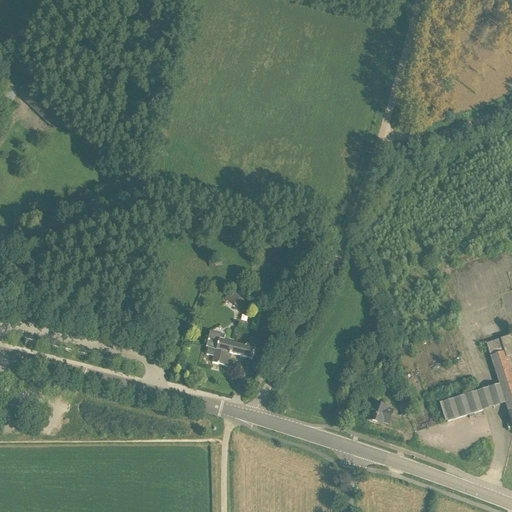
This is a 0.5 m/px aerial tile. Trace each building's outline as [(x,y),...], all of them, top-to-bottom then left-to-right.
[(8,83),(1,97),(12,102),(19,89),(8,83)] [(53,130),(68,115),(39,85),(23,101),(53,130)] [(233,287),(225,298),(239,309),(248,299),(233,287)] [(247,348),(223,342),(225,336),(210,332),(206,348),(208,348),(206,356),(214,357),(212,364),(228,368),(231,354),(252,360),(255,348),(247,346),(247,348)] [(511,339),(511,336),(493,341),(498,355),(492,357),(511,417),(511,421),(507,423),(508,431),(511,430),(511,339)] [(483,411),(480,402),(477,392),(442,403),(445,413),(448,422),(469,416),(469,419),(474,417),(473,414),(483,411)] [(389,425),(392,414),(393,412),(387,410),(388,409),(373,404),(368,421),(382,426),(383,423),(389,425)] [(409,415),(406,405),(405,404),(399,406),(403,417),(409,415)]
